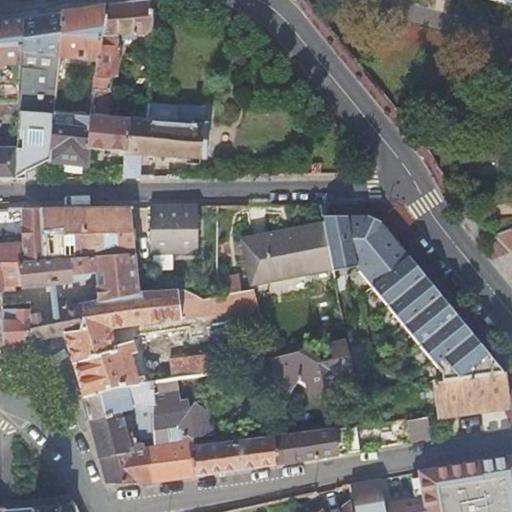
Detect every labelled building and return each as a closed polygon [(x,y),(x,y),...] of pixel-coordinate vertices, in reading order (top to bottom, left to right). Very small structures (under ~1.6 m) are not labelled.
[(151,36),(153,2),(133,3),(104,7),(98,61),(93,105),(92,118),(107,118),(114,75),(117,75),(118,34),(151,36)] [(98,61),(104,7),(61,14),(57,57),(59,57),(98,61)] [(57,57),(61,14),(32,19),(23,20),(22,53),(21,55),(57,57)] [(22,53),(23,20),(0,22),(0,106),(8,106),(19,105),(21,55),(22,53)] [(53,113),(54,101),(56,86),(45,85),(42,112),(53,113)] [(54,113),(92,118),(93,105),(54,101),(53,113),(54,113)] [(17,133),(19,109),(19,105),(8,106),(7,115),(11,115),(11,133),(17,133)] [(148,113),(148,106),(128,105),(127,113),(127,120),(129,120),(147,121),(148,113)] [(124,178),(139,178),(142,156),(205,159),(208,125),(204,124),(205,109),(180,107),(179,114),(148,113),(147,121),(129,120),(126,152),(124,178)] [(15,180),(27,180),(28,174),(45,166),(49,164),(53,126),(54,113),(53,113),(42,112),(19,109),(17,133),(16,154),(15,180)] [(115,119),(107,118),(92,118),(91,130),(89,149),(126,152),(129,120),(127,120),(115,119)] [(49,164),(87,168),(89,149),(91,130),(53,126),(49,164)] [(0,180),(15,180),(16,154),(0,153),(0,180)] [(27,180),(45,180),(45,166),(28,174),(27,180)] [(151,247),(150,202),(137,203),(139,247),(151,247)] [(197,253),(196,206),(152,206),(153,253),(197,253)] [(95,258),(135,256),(130,207),(41,209),(44,261),(71,260),(95,258)] [(0,264),(19,263),(44,261),(41,209),(23,209),(24,238),(25,245),(15,246),(15,239),(0,239),(0,264)] [(450,380),(503,372),(468,331),(443,300),(407,257),(377,222),(376,220),(373,219),(370,217),(326,217),(322,217),(324,224),(333,270),(333,273),(356,268),(450,380)] [(252,286),(333,270),(324,224),(243,241),(252,286)] [(24,238),(15,239),(15,246),(25,245),(24,238)] [(99,304),(139,293),(135,256),(95,258),(71,260),(44,261),(19,263),(21,287),(35,287),(74,282),(74,280),(80,280),(81,280),(82,281),(83,281),(84,282),(85,282),(86,282),(87,282),(87,281),(88,281),(89,281),(89,280),(90,280),(90,279),(91,279),(91,278),(91,277),(92,277),(92,276),(92,275),(96,274),(104,274),(105,288),(97,289),(98,304),(99,304)] [(19,263),(0,264),(3,292),(14,292),(15,288),(21,287),(19,263)] [(96,274),(97,289),(105,288),(104,274),(96,274)] [(219,298),(241,294),(239,279),(217,283),(219,298)] [(112,330),(257,307),(253,292),(241,294),(219,298),(204,300),(202,299),(183,292),(139,293),(99,304),(98,304),(85,307),(82,332),(66,335),(67,338),(85,397),(144,388),(142,380),(135,381),(129,357),(135,355),(132,344),(116,348),(112,330)] [(4,316),(4,321),(18,320),(18,311),(22,310),(22,305),(3,307),(2,307),(4,316)] [(24,344),(67,338),(66,335),(82,332),(85,307),(85,306),(77,307),(31,316),(29,305),(22,305),(22,310),(24,344)] [(4,346),(24,344),(22,310),(18,311),(18,320),(4,321),(4,346)] [(309,394),(339,386),(337,380),(355,376),(346,340),(331,344),(336,360),(327,362),(307,350),(269,359),(271,368),(272,368),(275,379),(277,379),(279,385),(290,392),(296,383),(299,378),(304,382),(306,389),(307,393),(309,394)] [(198,379),(218,376),(216,366),(204,367),(204,365),(170,371),(172,383),(175,383),(198,379)] [(227,386),(240,384),(238,372),(225,374),(227,386)] [(450,380),(434,382),(439,417),(508,407),(503,372),(450,380)] [(296,383),(306,389),(304,382),(299,378),(296,383)] [(152,482),(197,476),(192,448),(190,439),(211,436),(209,423),(208,416),(208,415),(194,404),(188,411),(187,402),(178,404),(175,383),(172,383),(151,386),(152,405),(154,421),(152,421),(156,447),(147,448),(152,482)] [(140,484),(152,482),(147,448),(131,451),(122,413),(129,405),(150,407),(152,421),(154,421),(152,405),(151,386),(144,388),(85,397),(107,484),(140,484)] [(426,419),(406,421),(408,434),(409,443),(428,440),(429,434),(428,434),(426,419)] [(146,430),(147,448),(156,447),(152,421),(151,421),(152,429),(146,430)] [(350,453),(347,429),(335,430),(337,455),(350,453)] [(337,455),(335,430),(303,434),(276,437),(278,464),(337,455)] [(396,445),(409,443),(408,434),(396,436),(396,445)] [(197,476),(278,464),(276,437),(192,448),(197,476)] [(356,511),(511,511),(511,457),(413,475),(416,500),(387,504),(383,480),(352,486),(356,511)] [(76,511),(72,501),(68,504),(54,505),(54,506),(38,507),(38,505),(34,506),(34,507),(32,507),(32,509),(3,511),(3,508),(0,508),(0,511),(76,511)]
